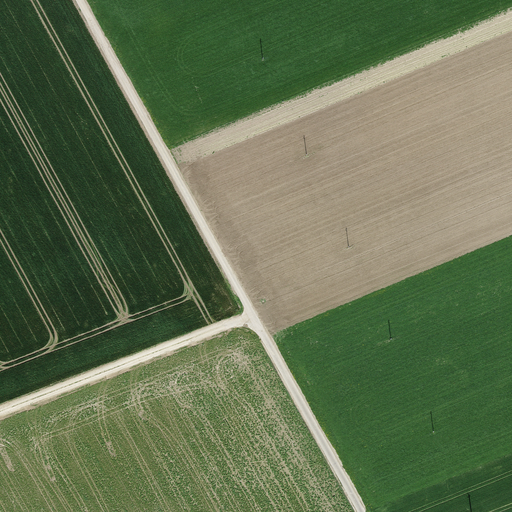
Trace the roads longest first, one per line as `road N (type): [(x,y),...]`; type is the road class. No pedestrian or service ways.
road 1 (track): [(79,0),(253,316)]
road 2 (track): [(253,316),(0,411)]
road 3 (track): [(253,316),(366,511)]
